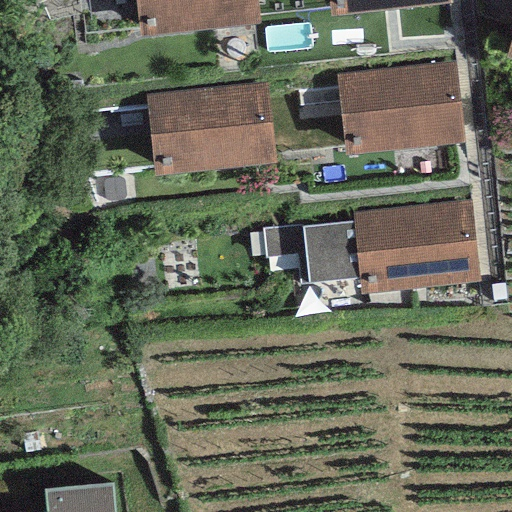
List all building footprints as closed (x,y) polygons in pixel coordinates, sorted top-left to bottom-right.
[(256,0),(136,0),(140,32),(259,18),(256,0)] [(424,0),(328,0),(330,11),(424,0)] [(455,60),(336,75),(345,151),(464,137),(455,60)] [(267,84),(147,94),(153,168),(273,158),(267,84)] [(298,278),(357,272),(360,289),(477,276),(469,201),(352,213),(353,220),(302,224),(304,253),(296,254),(298,278)] [(296,254),(304,253),(302,224),(262,227),(264,256),(296,254)] [(48,508),(0,511),(114,511),(112,478),(46,484),(48,508)]
